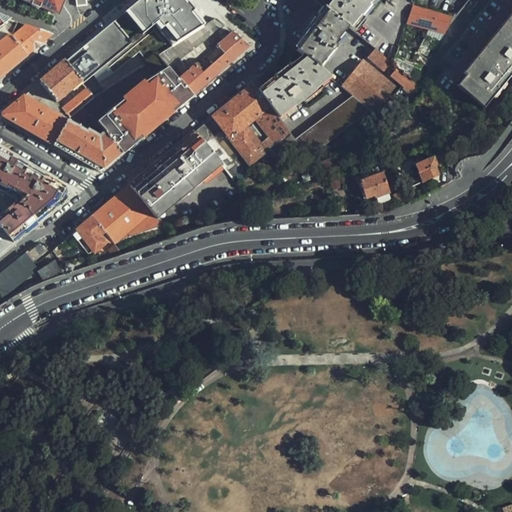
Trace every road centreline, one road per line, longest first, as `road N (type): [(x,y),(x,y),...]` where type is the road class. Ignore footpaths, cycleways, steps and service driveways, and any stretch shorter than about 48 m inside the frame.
road 1 (primary): [(2,327),(60,296),(204,248),(420,224),(478,196),(511,166)]
road 2 (residential): [(2,327),(21,338),(218,271),(365,262),(511,240)]
road 3 (residential): [(102,188),(260,60),(264,28)]
road 4 (residential): [(0,263),(102,188)]
